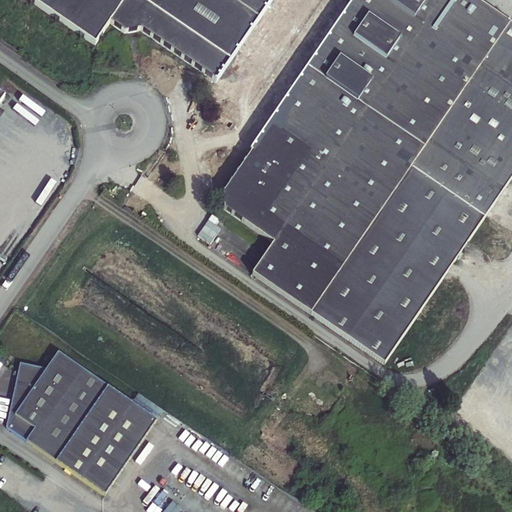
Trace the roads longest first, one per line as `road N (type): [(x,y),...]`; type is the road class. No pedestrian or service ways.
road 1 (unclassified): [(0,303),(85,177),(95,140),(81,110),(0,53)]
road 2 (unknown): [(0,439),(106,509)]
